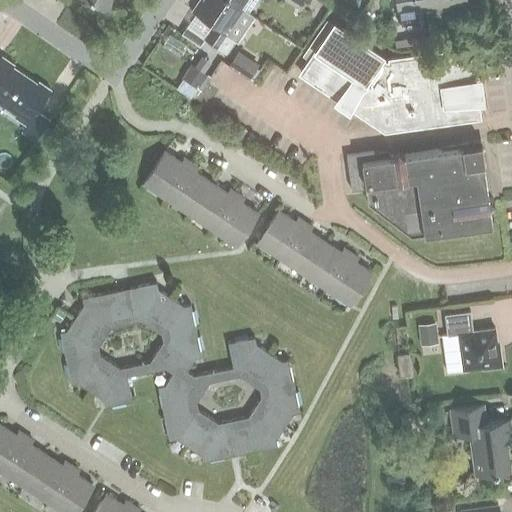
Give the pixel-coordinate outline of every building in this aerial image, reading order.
[(85,0),(105,13),(113,0),(85,0)] [(252,16),(242,10),(227,0),(202,0),(202,1),(200,0),(198,0),(191,11),(212,26),(203,39),(223,52),(232,39),(235,41),(252,16)] [(227,0),(242,10),(248,0),(227,0)] [(466,0),(396,0),(398,10),(419,7),(420,10),(440,7),(440,4),(466,0)] [(478,117),(476,98),(471,99),(469,83),(473,83),(469,49),(390,60),(390,63),(386,63),(380,59),(382,56),(334,24),(326,19),(302,55),(309,60),(301,73),(381,127),(384,129),(478,117)] [(237,50),(227,65),(248,80),(259,64),(237,50)] [(200,55),(193,65),(204,72),(211,62),(200,55)] [(0,107),(1,108),(24,75),(12,67),(13,65),(0,56),(0,107)] [(193,65),(191,64),(182,78),(197,89),(207,74),(204,72),(193,65)] [(35,83),(24,75),(1,108),(26,125),(21,132),(34,140),(47,120),(35,112),(50,90),(37,81),(35,83)] [(494,201),(487,195),(483,162),(484,162),(482,150),(473,143),(461,145),(462,146),(404,154),(397,149),(392,156),(374,158),(373,152),(346,156),(351,190),(365,188),(367,203),(410,235),(491,224),(489,208),(494,201)] [(166,199),(190,163),(183,158),(180,162),(164,151),(143,183),(166,199)] [(198,168),(190,163),(166,199),(189,214),(211,182),(195,172),(198,168)] [(212,229),(236,194),(229,189),(226,193),(211,182),(189,214),(212,229)] [(244,199),(236,194),(212,229),(236,245),(257,213),(241,202),(244,199)] [(257,242),(280,258),(304,222),(297,217),(294,221),(278,211),(257,242)] [(312,227),(304,222),(280,258),(303,273),(325,242),(309,231),(312,227)] [(325,242),(303,273),(326,289),(350,253),(343,248),(340,252),(325,242)] [(357,258),(350,253),(326,289),(350,304),(371,273),(355,262),(357,258)] [(299,412),(288,359),(281,360),(256,344),(254,337),(227,342),(232,367),(193,375),(186,370),(194,358),(201,356),(190,304),(183,305),(158,288),(156,282),(81,297),(83,304),(66,330),(59,331),(70,384),(77,383),(103,400),(104,406),(131,401),(126,376),(165,368),(172,373),(164,385),(157,387),(168,439),(175,438),(201,455),(202,461),(277,446),(276,439),(293,413),(299,412)] [(58,309),(53,318),(60,322),(65,313),(58,309)] [(461,370),(482,367),(483,369),(501,367),(499,349),(496,350),(493,328),(471,331),(468,311),(442,314),(445,335),(456,334),(461,370)] [(435,324),(418,326),(420,347),(438,345),(435,324)] [(411,375),(408,353),(397,354),(400,376),(411,375)] [(511,440),(509,419),(485,423),(482,404),(450,409),(454,435),(470,432),(476,474),(510,469),(506,440),(511,440)] [(0,470),(1,472),(25,436),(18,431),(15,435),(0,424),(0,470)] [(32,440),(25,436),(1,472),(25,487),(45,455),(30,444),(32,440)] [(48,502),(71,466),(64,461),(61,465),(45,455),(25,487),(48,502)] [(79,471),(71,466),(48,502),(63,511),(74,511),(92,485),(76,475),(79,471)] [(127,511),(132,505),(124,501),(122,505),(106,494),(93,511),(127,511)]
